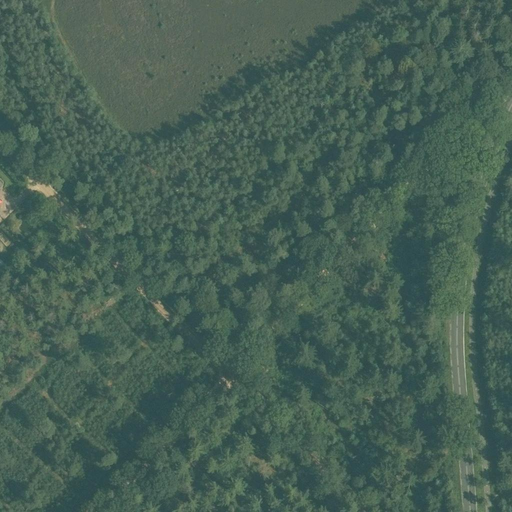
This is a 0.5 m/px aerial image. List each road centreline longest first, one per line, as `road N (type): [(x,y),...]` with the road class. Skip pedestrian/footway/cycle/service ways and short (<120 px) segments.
road 1 (primary): [(470,511),(456,303),(476,190),(511,107)]
road 2 (track): [(229,377),(0,143)]
road 3 (track): [(445,148),(229,377)]
road 4 (track): [(359,511),(229,377)]
road 5 (track): [(229,377),(103,511)]
